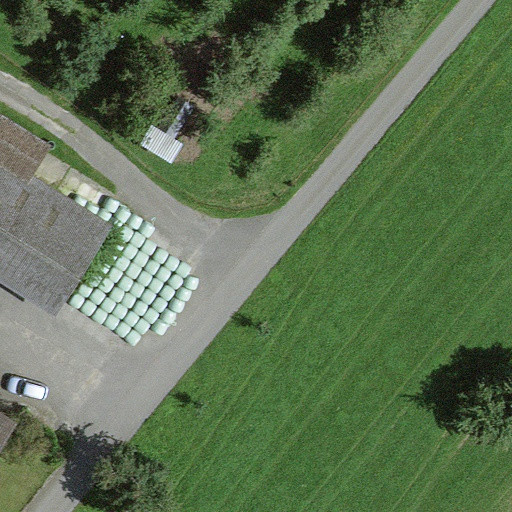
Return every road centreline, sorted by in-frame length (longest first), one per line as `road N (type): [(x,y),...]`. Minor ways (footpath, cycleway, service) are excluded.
road 1 (track): [(473,0),(57,511)]
road 2 (track): [(0,81),(64,119),(133,182),(234,296)]
